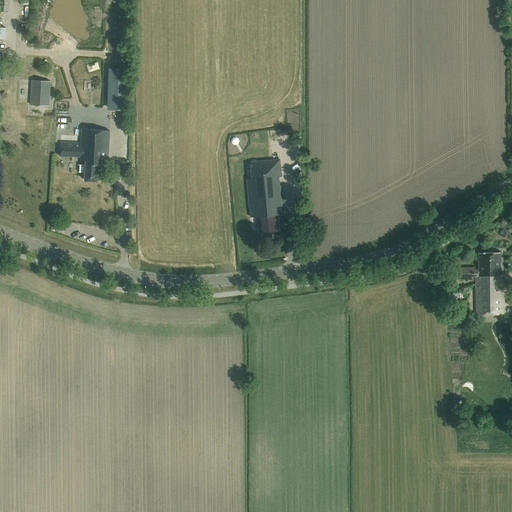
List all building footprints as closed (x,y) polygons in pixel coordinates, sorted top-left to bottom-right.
[(125,110),(126,82),(125,82),(125,74),(115,74),(114,90),(112,90),(111,110),(125,110)] [(32,80),(30,104),(49,105),(50,81),(32,80)] [(90,81),(90,94),(98,93),(98,81),(90,81)] [(108,166),(110,131),(82,129),(81,144),(60,142),(59,156),(80,157),(80,160),(86,161),(86,165),(80,165),(80,172),(85,173),(85,180),(97,181),(98,165),(108,166)] [(281,205),(284,204),(279,160),(251,162),(252,179),(247,179),(251,217),(258,216),(260,232),(279,230),(277,215),(282,214),(281,205)] [(479,254),(479,267),(460,268),(460,280),(474,280),(474,278),(475,277),(476,315),(504,314),(504,279),(500,278),(500,253),(479,254)]
